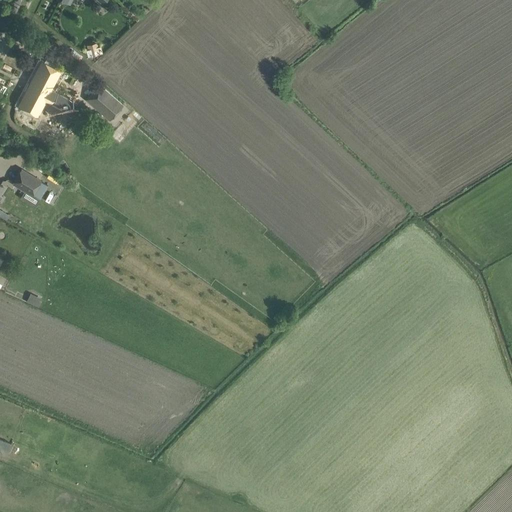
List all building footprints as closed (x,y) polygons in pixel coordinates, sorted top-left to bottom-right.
[(98,32),(80,49),(91,61),(109,44),(98,32)] [(42,60),(17,106),(37,116),(62,70),(42,60)] [(85,99),(110,120),(123,105),(99,83),(85,99)] [(62,156),(54,160),(57,166),(65,162),(62,156)] [(21,169),(13,183),(32,194),(40,181),(21,169)] [(0,216),(6,221),(10,215),(0,209),(0,216)] [(39,306),(43,298),(31,293),(28,302),(39,306)] [(0,449),(8,452),(11,443),(0,439),(0,449)]
